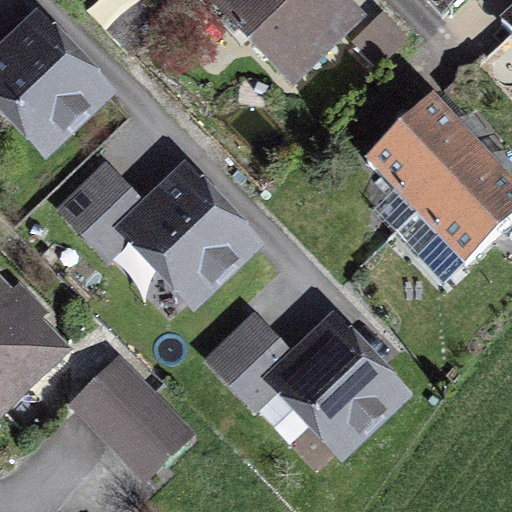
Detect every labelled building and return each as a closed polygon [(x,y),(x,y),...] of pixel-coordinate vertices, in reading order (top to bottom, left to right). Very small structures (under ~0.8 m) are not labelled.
[(192,0),(103,0),(97,6),(139,50),(192,0)] [(223,0),(209,14),(298,105),(369,37),(332,0),(223,0)] [(0,108),(50,162),(112,103),(42,29),(3,66),(0,63),(0,108)] [(412,217),(477,154),(438,114),(373,177),(412,217)] [(511,189),(477,154),(412,217),(468,274),(511,230),(511,189)] [(138,255),(200,320),(263,259),(191,184),(152,220),(115,182),(68,227),(115,277),(138,255)] [(0,432),(75,359),(0,282),(0,432)] [(283,402),(344,466),(410,404),(335,325),(297,362),(260,324),(210,371),(260,423),(283,402)] [(71,417),(150,489),(195,441),(115,368),(71,417)]
